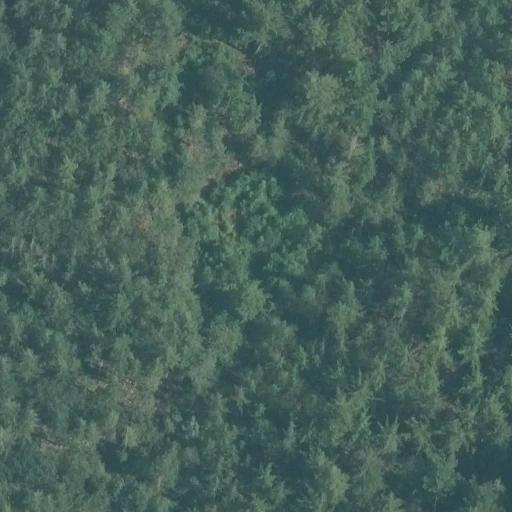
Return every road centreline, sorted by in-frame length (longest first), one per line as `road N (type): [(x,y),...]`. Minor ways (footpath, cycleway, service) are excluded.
road 1 (track): [(121,511),(511,7)]
road 2 (track): [(216,389),(152,94),(154,0)]
